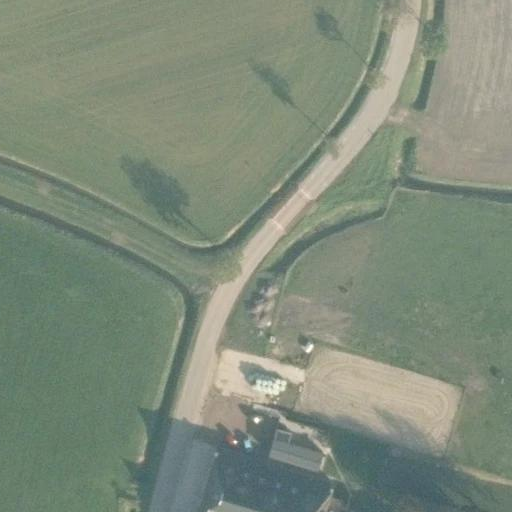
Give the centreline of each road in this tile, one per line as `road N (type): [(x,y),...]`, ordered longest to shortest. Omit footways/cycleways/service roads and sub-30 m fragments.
road 1 (secondary): [(158,511),(226,288),(379,102),(408,0)]
road 2 (track): [(226,288),(0,181)]
